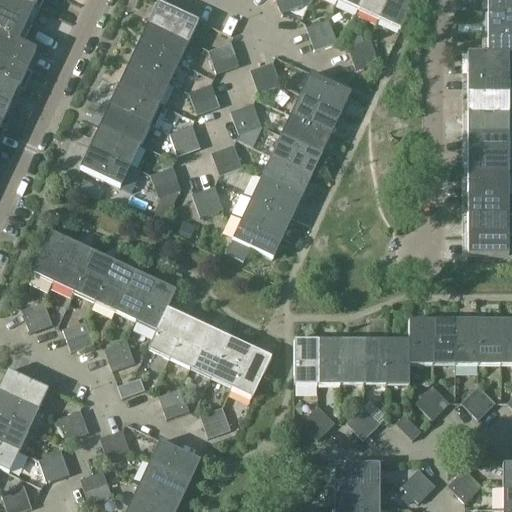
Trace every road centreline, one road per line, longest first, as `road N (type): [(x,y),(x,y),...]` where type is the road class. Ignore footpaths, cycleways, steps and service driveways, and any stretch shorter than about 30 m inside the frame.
road 1 (residential): [(442,266),(441,0)]
road 2 (residential): [(0,219),(98,0)]
road 3 (residential): [(182,203),(265,19)]
road 4 (residential): [(106,406),(91,381),(0,339)]
road 5 (residential): [(317,454),(441,454)]
road 6 (residential): [(49,511),(65,498),(106,406)]
